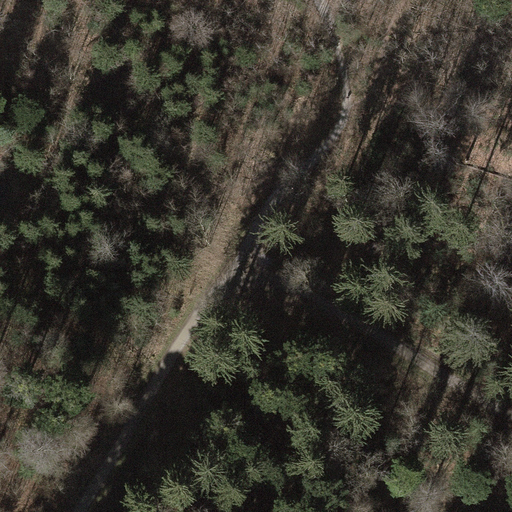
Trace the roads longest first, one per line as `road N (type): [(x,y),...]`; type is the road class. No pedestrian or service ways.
road 1 (track): [(239,267),(335,308),(511,414)]
road 2 (track): [(80,511),(188,333),(239,267)]
